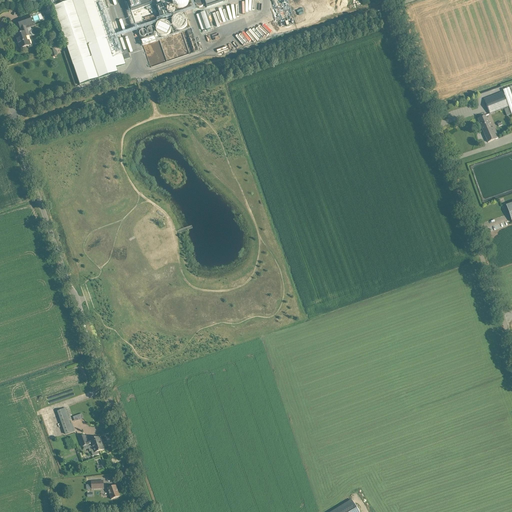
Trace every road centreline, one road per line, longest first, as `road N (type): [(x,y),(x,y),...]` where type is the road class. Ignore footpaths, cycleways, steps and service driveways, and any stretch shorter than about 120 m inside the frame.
road 1 (unclassified): [(149,511),(0,87)]
road 2 (unclassified): [(511,341),(391,0)]
